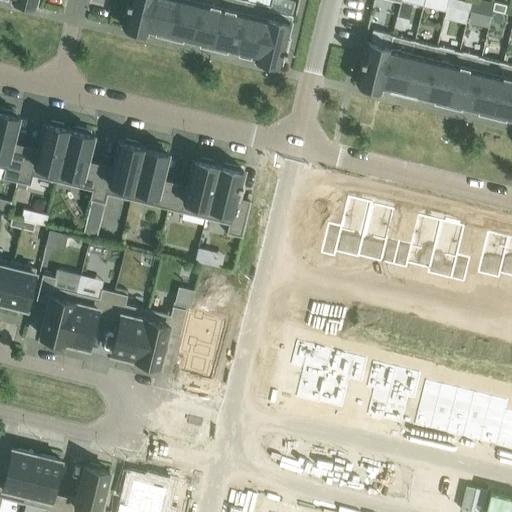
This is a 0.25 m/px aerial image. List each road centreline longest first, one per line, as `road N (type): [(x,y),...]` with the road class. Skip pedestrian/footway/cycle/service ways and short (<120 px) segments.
road 1 (residential): [(0,75),(298,149)]
road 2 (residential): [(236,413),(511,480)]
road 3 (residential): [(298,149),(236,413)]
road 4 (residential): [(298,149),(511,200)]
road 5 (residential): [(223,465),(414,511)]
road 6 (residential): [(298,149),(334,0)]
road 7 (residential): [(127,386),(0,355)]
